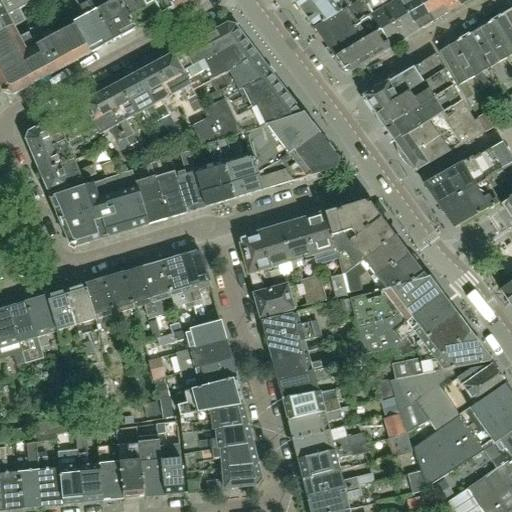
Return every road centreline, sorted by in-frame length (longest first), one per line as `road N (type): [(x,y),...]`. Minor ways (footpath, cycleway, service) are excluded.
road 1 (residential): [(34,219),(4,148),(8,119),(222,0)]
road 2 (residential): [(286,500),(214,228)]
road 3 (residential): [(493,0),(324,107)]
road 4 (residential): [(214,228),(380,182)]
road 5 (residential): [(214,228),(67,265)]
road 6 (residential): [(244,0),(324,107)]
